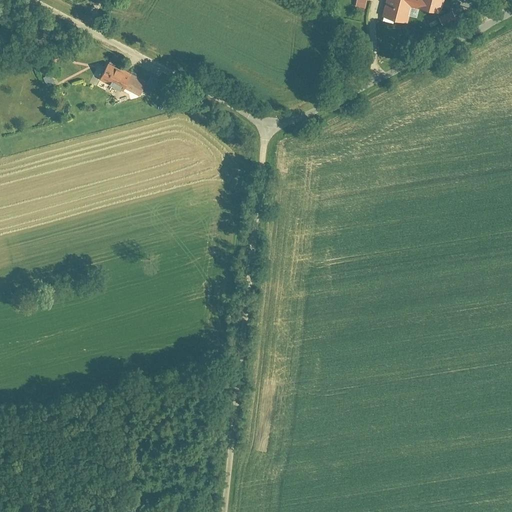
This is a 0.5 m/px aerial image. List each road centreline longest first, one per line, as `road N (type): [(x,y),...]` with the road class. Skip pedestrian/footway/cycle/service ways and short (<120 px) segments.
road 1 (residential): [(223,511),(265,124)]
road 2 (unclassified): [(511,12),(337,100),(265,124)]
road 3 (unclassified): [(265,124),(30,0)]
